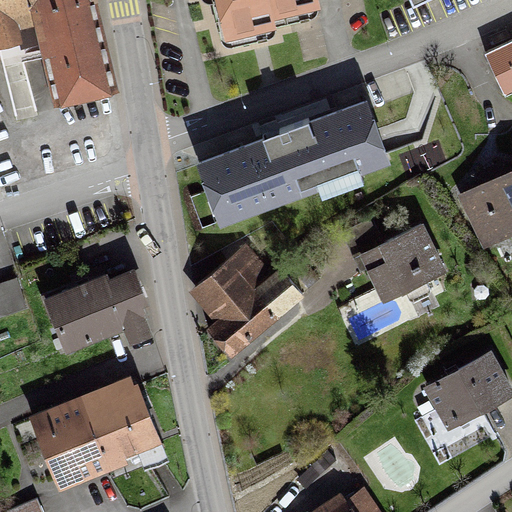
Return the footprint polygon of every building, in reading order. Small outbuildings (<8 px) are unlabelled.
[(96,0),(0,0),(0,51),(25,45),(22,31),(37,27),(58,109),(118,94),(96,0)] [(321,0),(220,0),(229,41),(283,28),(281,19),(323,9),(321,0)] [(412,0),(416,8),(433,0),(412,0)] [(511,46),(491,56),(509,94),(511,92),(511,46)] [(359,123),(281,152),(293,184),(371,155),(359,123)] [(226,149),(180,171),(206,227),(284,190),(270,160),(238,175),(226,149)] [(511,173),(460,198),(483,249),(511,235),(511,173)] [(424,224),(359,253),(381,301),(446,271),(424,224)] [(247,243),(190,291),(218,324),(209,332),(231,357),(306,294),(278,262),(269,270),(247,243)] [(129,266),(44,298),(62,344),(115,323),(123,343),(147,334),(139,314),(146,312),(129,266)] [(489,359),(423,392),(441,427),(507,394),(489,359)] [(129,378),(30,422),(59,488),(158,444),(129,378)] [(349,511),(340,498),(320,511),(349,511)]
